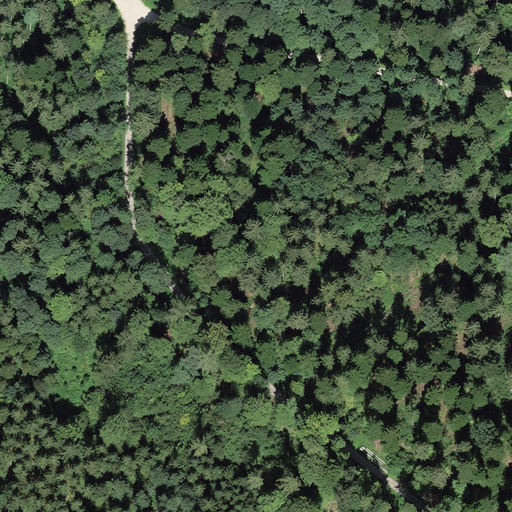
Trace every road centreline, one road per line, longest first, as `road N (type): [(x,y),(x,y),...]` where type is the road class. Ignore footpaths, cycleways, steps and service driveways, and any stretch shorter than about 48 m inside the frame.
road 1 (track): [(129,17),(126,182),(140,241),(210,335),(430,511)]
road 2 (track): [(511,98),(233,48),(129,17)]
